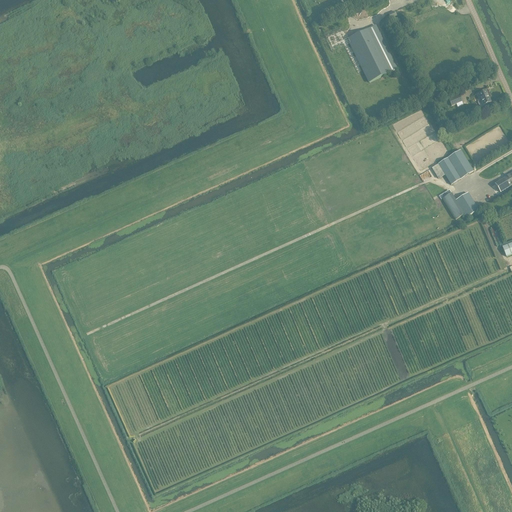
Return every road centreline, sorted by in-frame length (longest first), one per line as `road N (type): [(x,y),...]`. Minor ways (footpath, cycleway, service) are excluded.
road 1 (track): [(87,334),(427,181),(450,188),(511,151)]
road 2 (track): [(428,404),(484,511)]
